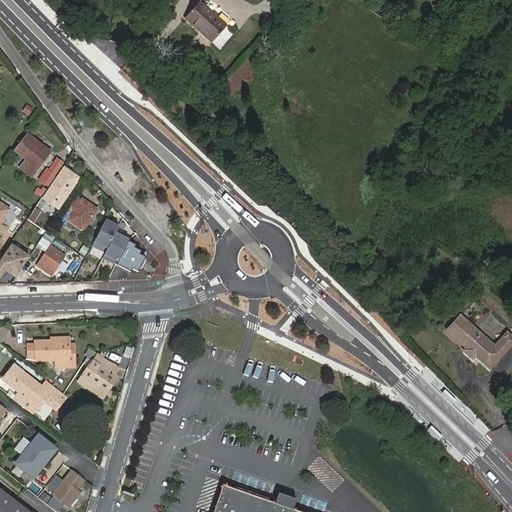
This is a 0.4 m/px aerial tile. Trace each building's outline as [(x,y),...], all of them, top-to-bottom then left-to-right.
[(214,40),(228,25),(200,0),(186,16),(214,40)] [(31,177),(50,153),(27,135),(14,151),(26,160),(20,168),(31,177)] [(48,186),(63,163),(56,158),(48,171),(46,170),(39,180),(48,186)] [(64,170),(43,200),(56,209),(77,178),(64,170)] [(80,235),(97,210),(82,200),(82,201),(77,198),(60,222),(80,235)] [(0,223),(9,210),(0,203),(0,223)] [(40,212),(36,209),(33,213),(29,219),(33,222),(40,212)] [(103,252),(101,258),(137,273),(144,257),(136,253),(140,246),(113,234),(118,225),(103,218),(90,247),(103,252)] [(11,245),(3,257),(12,263),(20,252),(11,245)] [(38,266),(51,275),(64,256),(51,246),(38,266)] [(35,268),(26,262),(17,275),(26,281),(35,268)] [(468,322),(454,337),(490,369),(511,345),(511,337),(507,333),(495,346),(468,322)] [(69,360),(69,341),(35,342),(35,345),(36,360),(36,361),(55,361),(56,380),(66,380),(66,374),(70,374),(70,368),(72,368),(72,360),(69,360)] [(26,345),(27,360),(36,360),(35,345),(26,345)] [(93,361),(97,354),(93,351),(88,358),(93,361)] [(106,393),(117,378),(115,376),(104,369),(109,361),(97,354),(93,361),(79,381),(86,386),(89,382),(106,393)] [(104,369),(115,376),(120,368),(109,361),(104,369)] [(44,401),(55,388),(46,381),(42,387),(14,365),(3,380),(19,392),(34,404),(36,406),(42,399),(44,401)] [(44,401),(56,410),(67,397),(55,388),(44,401)] [(34,404),(19,392),(17,395),(17,400),(29,409),(34,404)] [(22,455),(15,464),(33,478),(56,450),(38,435),(31,444),(22,455)] [(22,455),(31,444),(23,437),(14,449),(22,455)] [(72,470),(52,495),(68,508),(79,494),(75,491),(84,480),(72,470)] [(223,485),(213,511),(301,511),(293,509),(297,499),(279,493),(275,503),(223,485)] [(0,511),(28,511),(0,489),(0,511)]
